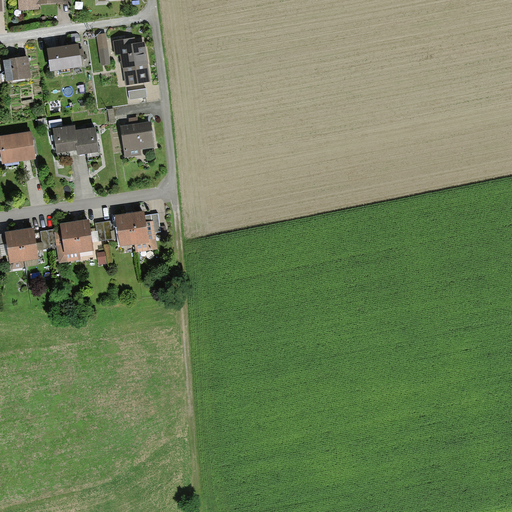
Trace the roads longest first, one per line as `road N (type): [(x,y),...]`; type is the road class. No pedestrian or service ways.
road 1 (residential): [(154,14),(174,193),(0,217)]
road 2 (track): [(207,511),(174,193)]
road 3 (residential): [(0,38),(154,14)]
